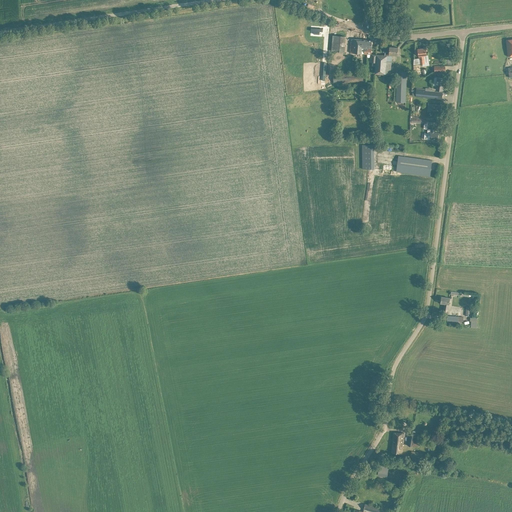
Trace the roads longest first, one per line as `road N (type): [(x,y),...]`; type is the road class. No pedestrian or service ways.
road 1 (unclassified): [(338,511),(380,435),(393,369),(427,308),(463,31)]
road 2 (unclassified): [(214,0),(0,32)]
